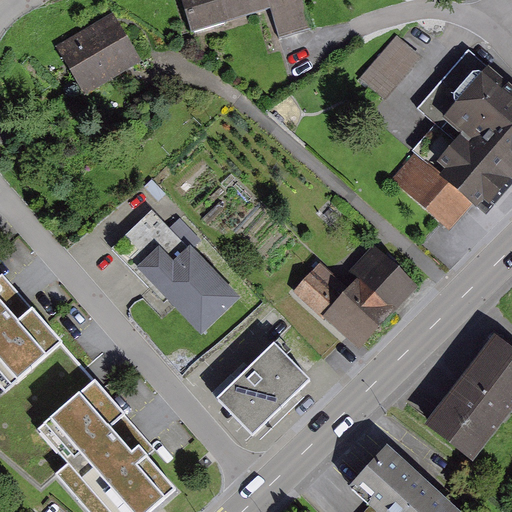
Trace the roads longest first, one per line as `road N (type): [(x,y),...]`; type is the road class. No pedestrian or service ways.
road 1 (residential): [(0,198),(263,493)]
road 2 (primary): [(263,493),(511,249)]
